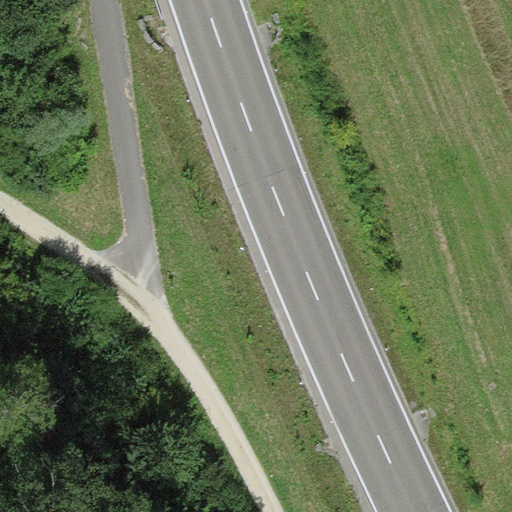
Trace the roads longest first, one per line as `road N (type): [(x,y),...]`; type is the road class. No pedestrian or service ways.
road 1 (tertiary): [(425,511),(321,306),(212,0)]
road 2 (track): [(140,286),(134,170),(106,0)]
road 3 (track): [(269,511),(140,286)]
road 4 (track): [(140,286),(0,203)]
